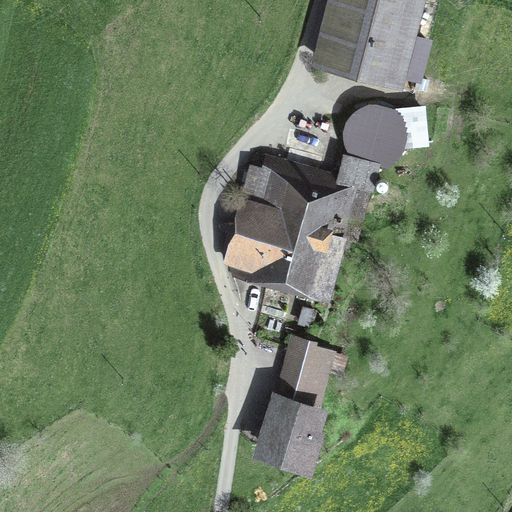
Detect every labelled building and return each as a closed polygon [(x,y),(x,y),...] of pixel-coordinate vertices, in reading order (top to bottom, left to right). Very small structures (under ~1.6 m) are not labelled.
[(340,0),(325,63),(392,81),(394,71),(420,77),(429,41),(403,35),(412,0),(340,0)] [(374,110),(369,110),(365,111),(360,113),(356,116),(352,119),(349,123),(347,127),(345,132),(345,137),(345,142),(346,147),(347,151),(349,155),(352,158),(355,161),(359,164),(364,166),(369,167),(374,168),(379,167),(383,166),(388,164),(392,161),(396,158),(398,154),(401,149),(402,145),(403,140),(402,135),(401,130),(399,125),(396,121),(393,117),(389,114),(384,112),(379,111),(374,110)] [(355,184),(368,188),(374,168),(369,167),(364,166),(359,164),(355,161),(352,158),(345,156),(340,175),(267,157),(267,155),(256,152),(252,155),(240,200),(243,200),(227,261),(329,288),(342,237),(354,240),(364,200),(352,197),(355,184)] [(333,351),(314,345),(314,343),(298,338),(280,402),(316,413),(333,351)] [(316,413),(280,402),(275,401),(262,447),(302,458),(316,413)]
